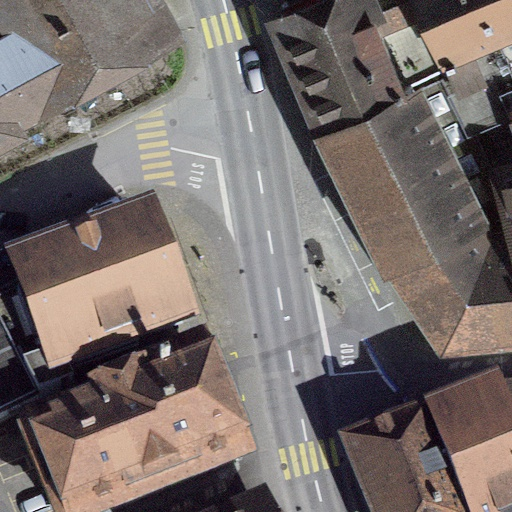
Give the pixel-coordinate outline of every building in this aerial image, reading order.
[(0,0),(0,136),(189,41),(167,0),(0,0)] [(316,0),(280,14),(325,121),(438,68),(435,56),(443,51),(424,14),(381,30),(367,0),(316,0)] [(511,0),(367,0),(381,30),(424,14),(443,51),(511,22),(511,0)] [(511,108),(511,22),(443,51),(435,56),(438,68),(469,124),(511,108)] [(394,257),(444,335),(511,326),(511,232),(500,182),(469,124),(438,68),(325,121),(394,257)] [(511,179),(500,182),(511,232),(511,179)] [(159,208),(3,264),(50,394),(206,339),(159,208)] [(58,511),(144,511),(260,465),(212,350),(23,428),(58,511)] [(511,389),(497,392),(499,399),(511,427),(511,389)] [(511,511),(511,427),(499,399),(428,427),(463,511),(511,511)] [(463,511),(428,427),(358,456),(381,511),(463,511)] [(263,511),(255,492),(211,511),(263,511)]
